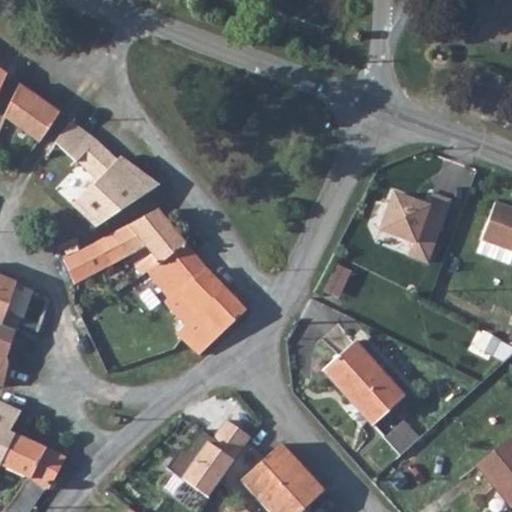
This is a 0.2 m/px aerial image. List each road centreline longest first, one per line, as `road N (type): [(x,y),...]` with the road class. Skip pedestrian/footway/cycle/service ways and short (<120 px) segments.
road 1 (residential): [(126,13),(120,85),(191,182),(271,318)]
road 2 (tertiary): [(126,13),(375,109)]
road 3 (residential): [(58,511),(116,445),(246,349)]
road 4 (residential): [(271,318),(375,109)]
road 5 (residential): [(246,349),(270,395),(372,511)]
road 6 (tertiary): [(375,109),(511,160)]
